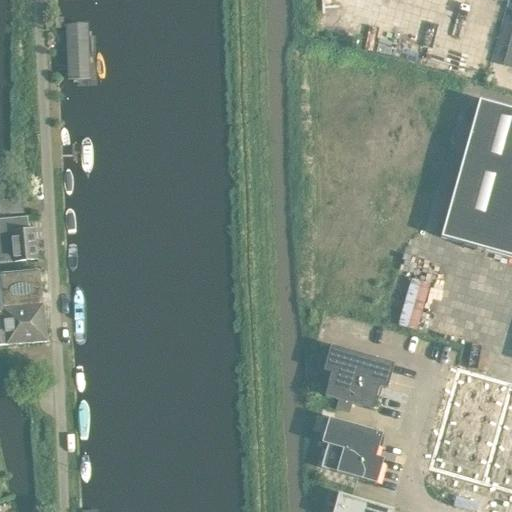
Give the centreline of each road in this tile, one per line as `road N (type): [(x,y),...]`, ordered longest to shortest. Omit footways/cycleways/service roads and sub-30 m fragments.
road 1 (unclassified): [(64,511),(38,0)]
road 2 (unclassified): [(428,511),(409,467),(434,368),(341,341)]
